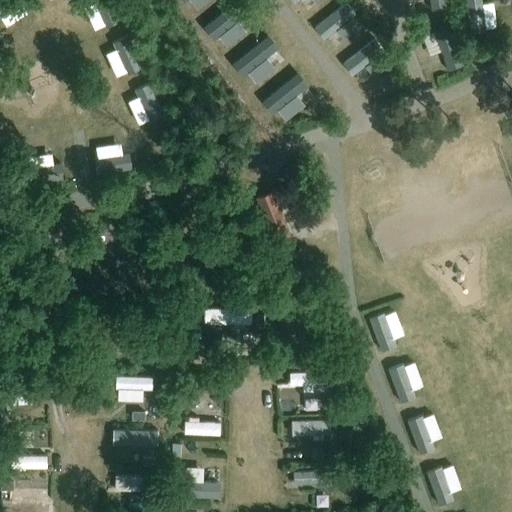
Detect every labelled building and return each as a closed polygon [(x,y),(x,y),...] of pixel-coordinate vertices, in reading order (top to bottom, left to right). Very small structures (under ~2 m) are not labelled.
[(18,32),(32,26),(20,1),(6,7),(18,32)] [(330,16),(338,26),(354,12),(346,2),(330,16)] [(355,27),(363,39),(373,33),(365,20),(355,27)] [(438,50),(471,40),(466,25),(433,36),(438,50)] [(361,54),(369,63),(384,50),(376,41),(361,54)] [(150,92),(152,106),(170,104),(168,90),(150,92)] [(286,182),(268,191),(285,224),(303,214),(286,182)] [(12,264),(0,265),(0,289),(15,288),(12,264)] [(218,297),(217,314),(263,316),(264,300),(218,297)] [(405,367),(407,379),(442,375),(440,363),(405,367)] [(418,420),(435,415),(428,396),(412,402),(418,420)] [(197,408),(196,423),(232,424),(232,410),(197,408)] [(302,422),(341,423),(342,412),(303,411),(302,422)] [(125,418),(124,431),(144,431),(145,419),(125,418)] [(426,442),(434,462),(459,451),(451,431),(426,442)] [(44,444),(43,457),(57,457),(58,444),(44,444)] [(222,504),(234,481),(202,464),(189,489),(209,500),(210,497),(222,504)] [(126,479),(139,479),(139,466),(126,466),(126,479)] [(468,475),(441,483),(446,500),(473,492),(468,475)]
